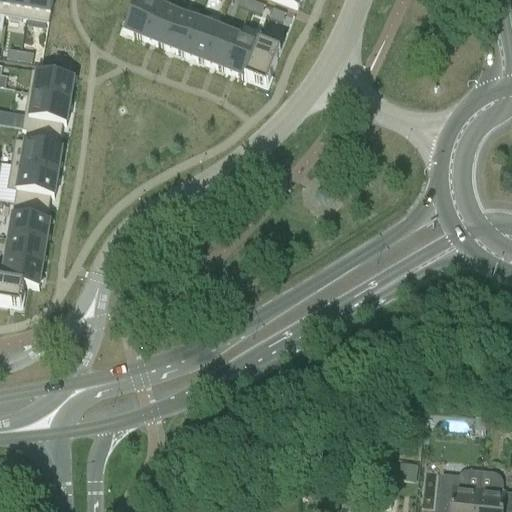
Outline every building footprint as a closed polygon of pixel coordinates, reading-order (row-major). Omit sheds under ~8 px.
[(7,0),(4,21),(26,24),(29,0),(7,0)] [(29,0),(26,24),(48,28),(52,0),(29,0)] [(240,0),(236,9),(248,14),(252,5),(240,0)] [(264,0),(297,13),(301,2),(301,0),(264,0)] [(127,25),(123,36),(128,38),(144,44),(158,9),(137,1),(127,25)] [(252,5),(248,14),(260,19),(264,10),(252,5)] [(158,9),(144,44),(149,46),(154,48),(164,52),(178,17),(158,9)] [(272,13),(268,22),(281,27),(284,17),(272,13)] [(178,17),(164,52),(169,54),(174,56),(184,60),(198,25),(178,17)] [(198,25),(184,60),(189,62),(194,64),(204,68),(218,32),(198,25)] [(218,32),(204,68),(209,70),(214,72),(224,76),(238,40),(218,32)] [(259,48),(245,84),(249,86),(266,92),(270,81),(283,48),(261,39),(258,48),(259,48)] [(238,40),(224,76),(229,78),(234,80),(245,84),(259,48),(258,48),(238,40)] [(7,54),(6,64),(19,66),(20,56),(7,54)] [(20,56),(19,66),(31,68),(33,58),(20,56)] [(31,75),(27,98),(70,105),(73,88),(74,83),(62,81),(38,77),(31,75)] [(21,134),(21,135),(26,136),(26,135),(60,140),(62,129),(66,129),(68,116),(69,110),(70,105),(27,98),(21,134)] [(15,145),(10,169),(58,177),(58,172),(59,167),(62,153),(58,152),(60,140),(26,135),(26,136),(24,146),(15,145)] [(10,169),(6,194),(16,196),(14,207),(48,213),(50,201),(54,202),(56,188),(57,183),(58,177),(10,169)] [(14,207),(8,243),(46,249),(46,245),(47,239),(50,225),(46,225),(48,213),(14,207)] [(8,243),(4,265),(42,271),(43,266),(44,260),(46,249),(8,243)] [(1,286),(0,287),(23,291),(38,294),(39,287),(40,282),(42,271),(4,265),(1,286)] [(0,285),(0,309),(8,311),(19,313),(22,295),(23,291),(0,287),(1,286),(0,285)] [(473,424),(472,434),(484,435),(485,425),(473,424)] [(399,467),(397,486),(415,488),(418,469),(399,467)] [(476,511),(480,475),(469,474),(464,475),(461,476),(458,478),(457,481),(441,479),(437,511),(476,511)] [(511,511),(511,497),(500,497),(501,489),(501,485),(500,482),(498,480),(496,478),(494,477),(480,475),(476,511),(511,511)] [(366,511),(367,504),(359,503),(358,511),(366,511)]
